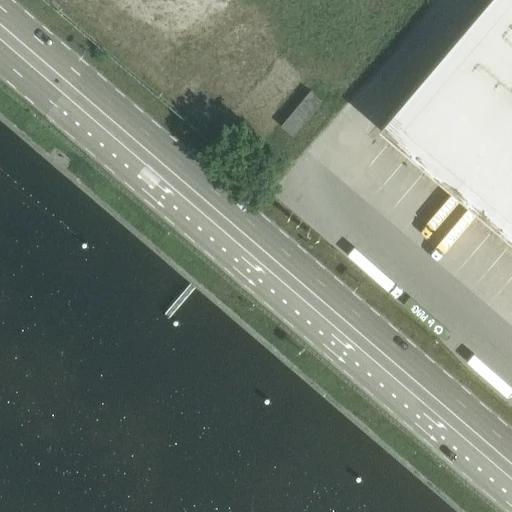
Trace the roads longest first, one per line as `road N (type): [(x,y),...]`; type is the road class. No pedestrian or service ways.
road 1 (primary): [(511,450),(0,7)]
road 2 (primary): [(0,58),(511,501)]
